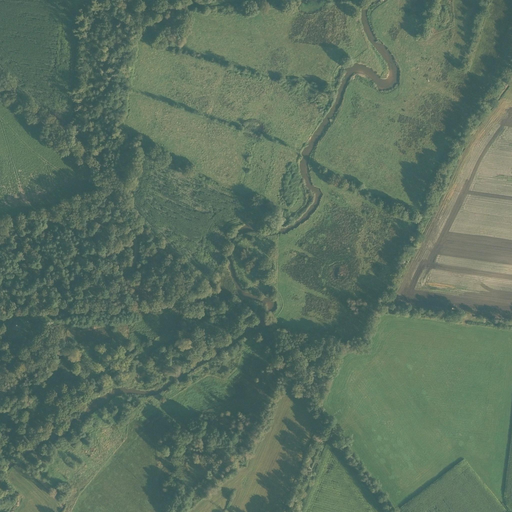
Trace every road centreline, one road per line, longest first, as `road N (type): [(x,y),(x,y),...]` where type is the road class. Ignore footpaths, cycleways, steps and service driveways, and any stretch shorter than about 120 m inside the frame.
road 1 (track): [(11,315),(115,279),(130,266),(135,241),(105,182),(0,82)]
road 2 (track): [(511,324),(382,306)]
